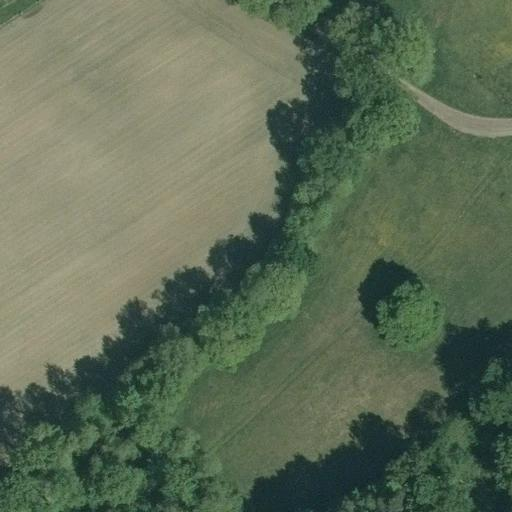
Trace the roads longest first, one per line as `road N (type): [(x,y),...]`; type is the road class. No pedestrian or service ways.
road 1 (track): [(511,150),(441,236),(204,459),(91,511)]
road 2 (track): [(511,128),(459,122),(272,0)]
